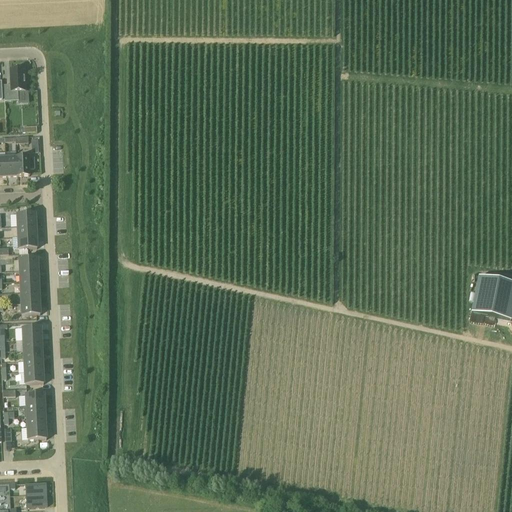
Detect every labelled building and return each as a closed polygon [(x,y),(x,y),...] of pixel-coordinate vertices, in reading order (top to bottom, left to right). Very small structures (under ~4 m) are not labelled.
[(10,87),(4,87),(5,103),(18,102),(18,93),(26,93),(25,71),(9,72),(10,87)] [(6,161),(7,179),(17,178),(16,160),(6,161)] [(28,160),(16,160),(17,178),(29,178),(29,171),(35,171),(34,160),(28,160)] [(17,217),(18,229),(36,228),(35,216),(17,217)] [(36,239),(37,239),(36,228),(18,229),(18,239),(25,239),(36,239)] [(19,251),(37,251),(36,239),(25,239),(18,239),(13,240),(14,249),(15,251),(19,251)] [(20,273),(38,272),(37,260),(37,261),(19,262),(20,273)] [(20,284),(38,283),(38,273),(38,272),(20,273),(20,284)] [(472,315),(511,322),(511,320),(511,285),(479,279),(472,315)] [(21,294),(21,295),(39,294),(38,283),(20,284),(21,294)] [(21,295),(21,306),(39,305),(39,294),(21,295)] [(39,305),(21,306),(16,306),(17,318),(22,318),(40,317),(39,305)] [(23,331),(23,342),(41,341),(41,330),(23,331)] [(23,343),(24,353),(42,352),(41,342),(41,341),(23,342),(23,343)] [(24,353),(24,364),(42,363),(42,353),(42,352),(24,353)] [(24,364),(25,374),(43,374),(42,363),(24,364)] [(43,374),(25,374),(25,375),(25,387),(43,386),(43,374)] [(26,397),(26,409),(44,408),(44,396),(26,397)] [(44,408),(26,409),(24,409),(25,419),(27,419),(45,418),(44,408)] [(27,420),(27,430),(45,429),(45,419),(45,418),(27,419),(27,420)] [(45,429),(27,430),(27,431),(28,442),(45,441),(45,442),(46,442),(45,431),(45,429)] [(25,486),(26,498),(47,497),(46,485),(25,486)] [(26,498),(27,509),(48,508),(47,497),(26,498)] [(50,498),(51,508),(59,508),(58,497),(50,498)]
